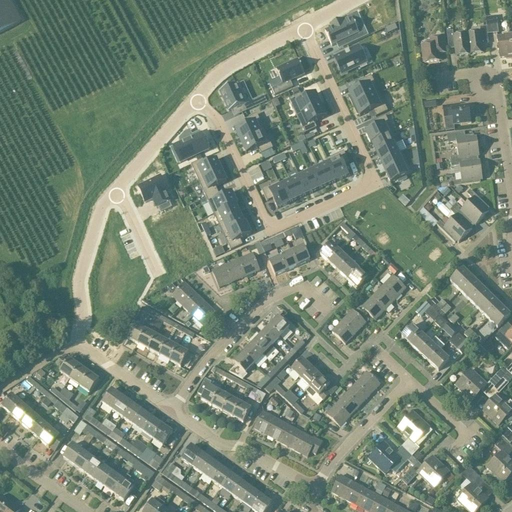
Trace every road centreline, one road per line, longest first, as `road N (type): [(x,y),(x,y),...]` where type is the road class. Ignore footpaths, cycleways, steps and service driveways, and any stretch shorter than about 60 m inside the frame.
road 1 (residential): [(193,100),(218,119),(268,229),(376,182),(304,26)]
road 2 (residential): [(172,411),(258,305),(302,284),(327,309)]
road 3 (residential): [(172,411),(310,490)]
road 4 (residential): [(111,195),(79,281),(75,344)]
road 5 (residential): [(310,490),(407,382)]
road 6 (residential): [(304,26),(230,64),(193,100)]
road 7 (residential): [(193,100),(111,195)]
road 8 (residential): [(511,212),(495,92)]
